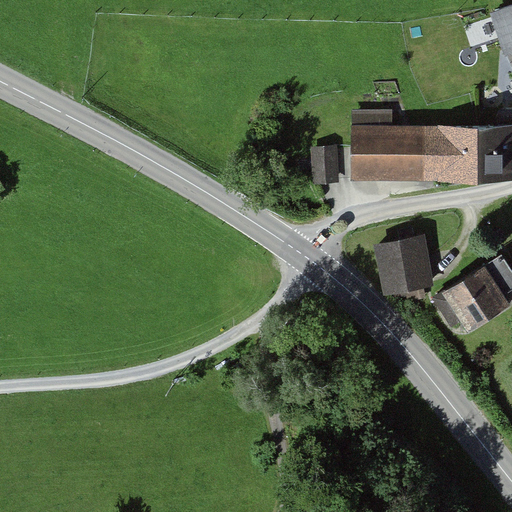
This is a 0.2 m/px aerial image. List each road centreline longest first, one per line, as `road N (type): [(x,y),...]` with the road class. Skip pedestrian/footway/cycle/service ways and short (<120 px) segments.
road 1 (secondary): [(312,260),(0,81)]
road 2 (track): [(0,388),(164,369),(264,318),(312,260)]
road 3 (secondary): [(511,482),(399,341),(312,260)]
road 4 (residential): [(312,260),(340,225),(374,212),(511,187)]
